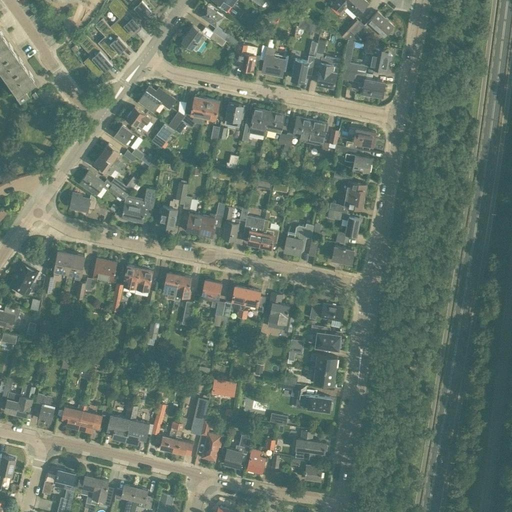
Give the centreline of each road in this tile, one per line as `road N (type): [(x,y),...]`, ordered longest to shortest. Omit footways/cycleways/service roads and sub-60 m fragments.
road 1 (primary): [(427,511),(506,0)]
road 2 (residential): [(371,286),(70,233),(35,210)]
road 3 (residential): [(399,119),(178,74),(145,54)]
road 4 (residential): [(340,503),(371,286)]
road 5 (residential): [(203,476),(55,440),(39,446)]
road 6 (residential): [(371,286),(399,119)]
road 7 (residential): [(101,117),(74,95),(8,0)]
road 8 (residential): [(340,503),(203,476)]
